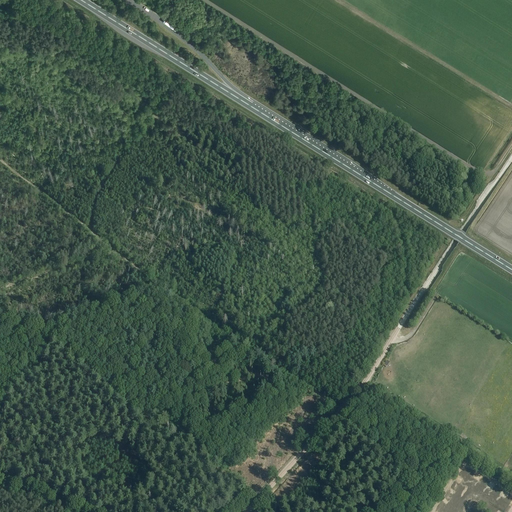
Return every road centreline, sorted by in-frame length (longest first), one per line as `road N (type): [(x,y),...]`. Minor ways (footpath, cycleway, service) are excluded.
road 1 (unclassified): [(246,511),(362,384),(511,157)]
road 2 (track): [(338,411),(88,231)]
road 3 (trunk): [(511,270),(253,107)]
road 4 (unknown): [(236,343),(141,430),(68,511)]
road 5 (trunk): [(253,107),(80,0)]
